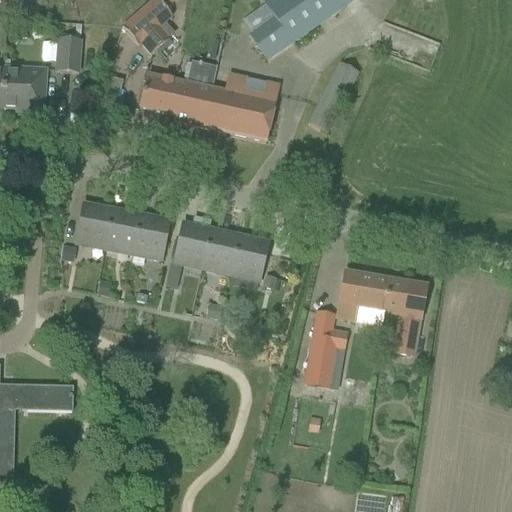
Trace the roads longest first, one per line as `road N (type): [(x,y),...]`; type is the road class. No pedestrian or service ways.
road 1 (residential): [(511,256),(32,160)]
road 2 (unclassified): [(32,160),(30,293)]
